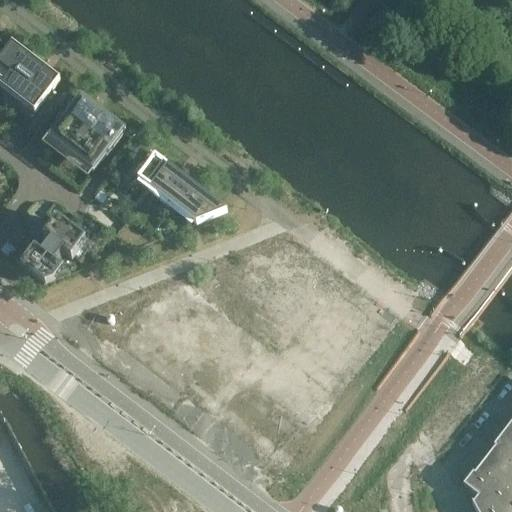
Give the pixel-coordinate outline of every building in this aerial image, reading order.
[(58,88),(10,51),(0,64),(0,82),(4,86),(25,102),(22,106),(36,116),(58,88)] [(47,147),(91,181),(124,138),(79,104),(47,147)] [(141,181),(200,226),(226,216),(168,171),(174,167),(160,157),(141,181)] [(70,278),(57,268),(64,258),(72,264),(75,261),(87,245),(58,223),(55,228),(52,225),(44,235),(47,237),(22,271),(47,290),(55,287),(58,283),(70,278)] [(16,251),(30,233),(20,225),(6,243),(16,251)] [(138,321),(155,337),(180,311),(163,295),(138,321)] [(511,427),(503,439),(511,445),(511,427)] [(511,445),(503,439),(494,451),(496,452),(485,465),(511,485),(511,445)] [(511,511),(511,485),(485,465),(475,478),(474,477),(470,482),(471,484),(466,491),(479,501),(474,507),(473,506),(472,507),(475,511),(511,511)]
